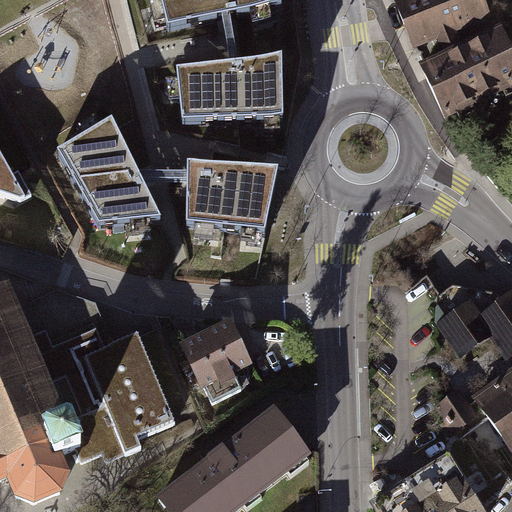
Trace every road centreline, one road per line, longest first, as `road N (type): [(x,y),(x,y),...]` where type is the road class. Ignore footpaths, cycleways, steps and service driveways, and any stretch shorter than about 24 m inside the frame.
road 1 (residential): [(338,303),(167,305),(0,255)]
road 2 (secondary): [(347,511),(338,303)]
